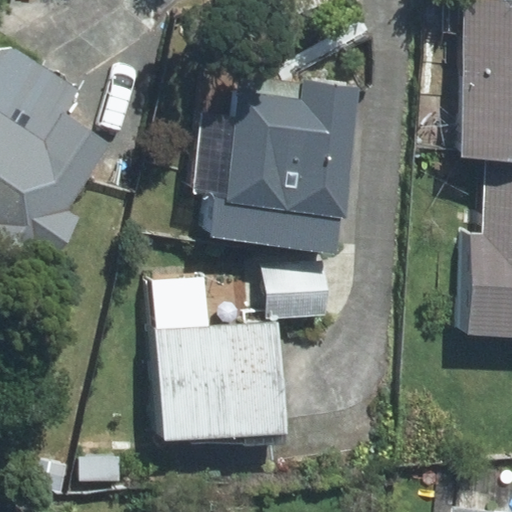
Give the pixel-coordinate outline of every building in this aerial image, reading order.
[(271,0),(279,20),(333,0),(271,0)] [(511,0),(463,0),(461,157),(486,158),(511,159),(511,0)] [(0,264),(17,276),(37,244),(55,256),(80,217),(69,210),(111,144),(64,114),(79,90),(11,47),(0,48),(0,264)] [(300,99),(240,92),(237,116),(202,112),(192,193),(215,196),(210,238),(335,252),(339,216),(345,217),(360,87),(302,80),(300,99)] [(511,159),(486,158),(482,233),(468,233),(464,337),(511,339),(511,159)] [(321,265),(262,269),(265,318),(324,313),(321,265)] [(287,433),(279,323),(209,328),(206,277),(153,281),(164,442),(287,433)] [(73,439),(70,485),(116,488),(119,442),(73,439)]
